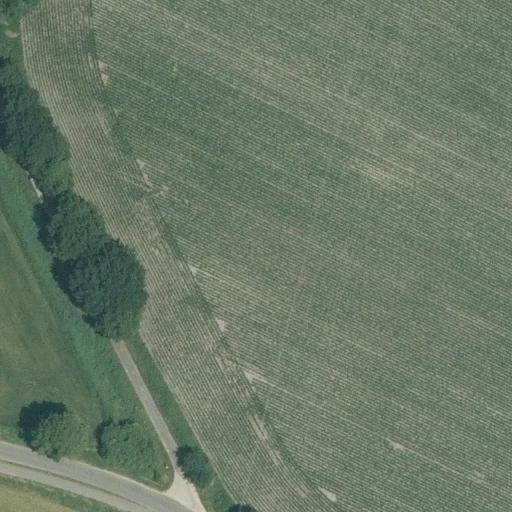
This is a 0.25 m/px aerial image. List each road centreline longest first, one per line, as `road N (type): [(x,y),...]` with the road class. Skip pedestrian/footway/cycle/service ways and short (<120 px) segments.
road 1 (residential): [(174,509),(182,491),(178,463),(0,108)]
road 2 (residential): [(174,509),(122,484),(0,448)]
